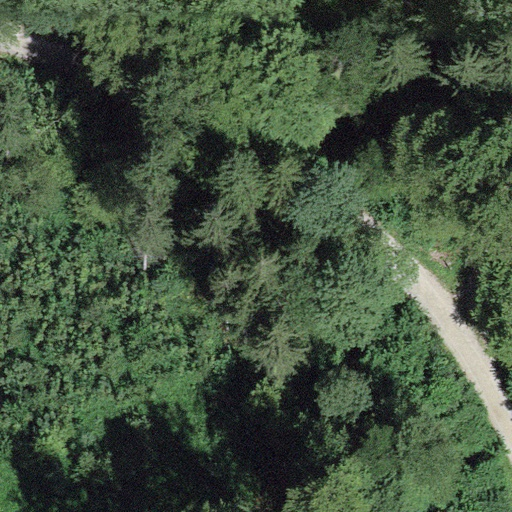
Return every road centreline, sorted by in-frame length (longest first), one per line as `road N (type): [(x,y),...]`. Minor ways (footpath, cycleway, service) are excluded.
road 1 (track): [(0,33),(165,102),(291,170),(361,221),(417,275),(511,425)]
road 2 (track): [(489,381),(493,224),(430,161),(308,0)]
